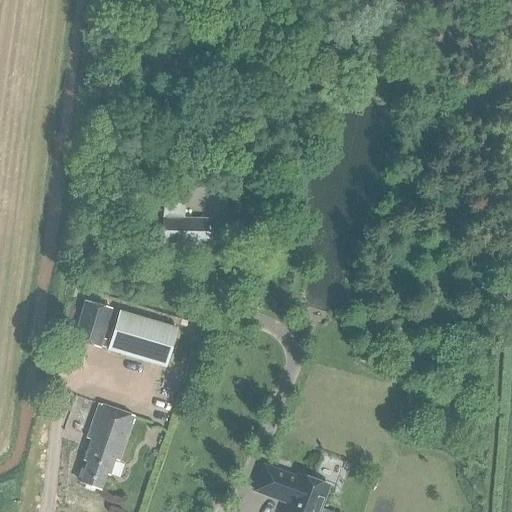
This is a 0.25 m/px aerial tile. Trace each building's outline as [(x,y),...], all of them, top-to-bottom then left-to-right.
[(163,188),(183,189),(184,164),(164,164),(163,188)] [(178,218),(183,218),(184,190),(163,190),(162,207),(165,207),(179,207),(178,218)] [(161,244),(209,245),(210,219),(183,218),(178,218),(179,207),(165,207),(162,207),(161,244)] [(72,341),(99,349),(110,310),(83,302),(72,341)] [(176,329),(119,312),(107,351),(165,368),(176,329)] [(133,417),(98,405),(86,439),(90,441),(83,462),(86,464),(79,484),(100,491),(104,476),(108,477),(114,461),(118,462),(133,417)] [(296,479),(263,467),(254,492),(287,504),(284,511),(318,511),(328,487),(298,476),(296,479)]
